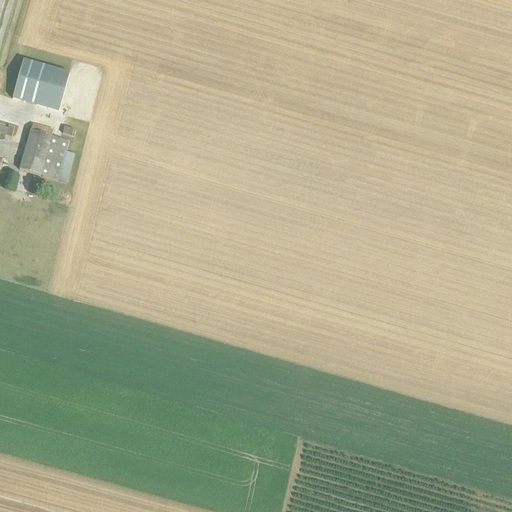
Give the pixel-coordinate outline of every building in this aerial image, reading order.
[(59,112),(70,74),(23,61),(12,99),(59,112)] [(0,134),(12,138),(15,128),(9,126),(8,130),(0,127),(0,134)] [(52,139),(54,132),(33,126),(20,173),(57,183),(69,144),(52,139)] [(64,128),(62,135),(72,137),(74,130),(64,128)] [(11,176),(7,189),(14,191),(18,178),(11,176)]
